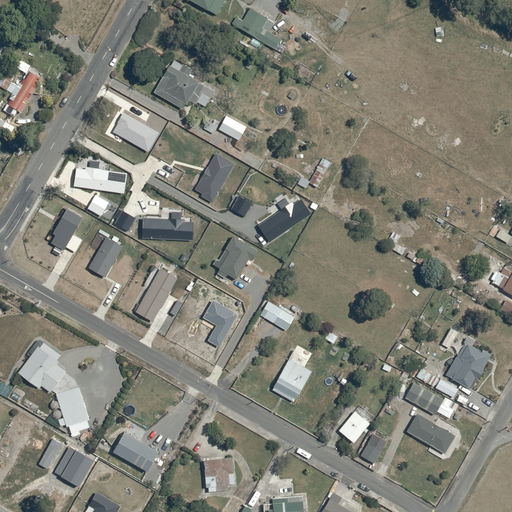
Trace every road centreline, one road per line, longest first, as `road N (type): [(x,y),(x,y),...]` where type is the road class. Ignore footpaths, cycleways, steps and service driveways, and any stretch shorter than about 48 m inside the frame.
road 1 (residential): [(0,269),(419,511)]
road 2 (residential): [(137,0),(0,233)]
road 3 (residential): [(511,399),(448,511)]
